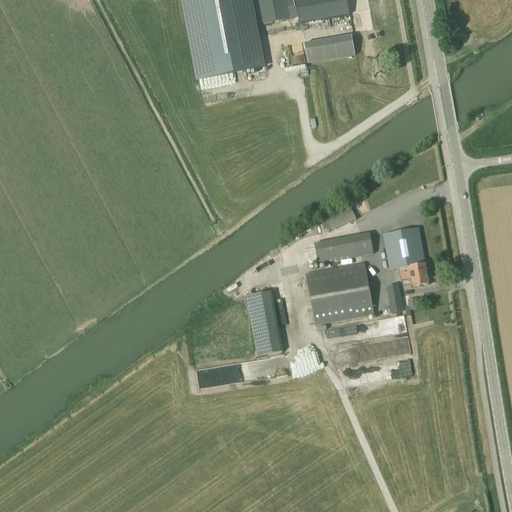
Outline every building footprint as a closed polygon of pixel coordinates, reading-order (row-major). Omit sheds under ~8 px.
[(255,53),(244,0),(184,0),(196,65),(255,53)] [(258,0),(263,25),(289,19),(288,11),(285,0),(258,0)] [(345,0),(295,0),(299,24),(349,15),(345,0)] [(306,64),(354,56),(351,35),(303,43),(306,64)] [(419,154),(411,158),(416,167),(424,163),(419,154)] [(434,157),(424,158),(426,168),(435,167),(434,157)] [(406,178),(418,172),(414,164),(403,170),(406,178)] [(322,221),(327,233),(356,220),(350,207),(322,221)] [(428,285),(425,264),(419,228),(383,235),(389,272),(409,268),(412,288),(428,285)] [(375,261),(373,255),(369,234),(314,245),(317,266),(363,257),(364,263),(375,261)] [(374,315),(364,265),(305,275),(315,327),(374,315)] [(402,312),(398,285),(387,287),(392,314),(402,312)] [(282,353),(271,292),(246,297),(257,357),(282,353)] [(417,301),(408,303),(409,309),(418,308),(417,301)] [(397,356),(410,354),(407,336),(381,340),(383,353),(396,351),(397,356)] [(396,370),(411,370),(410,360),(396,361),(396,370)] [(198,389),(260,381),(257,363),(196,371),(198,389)]
